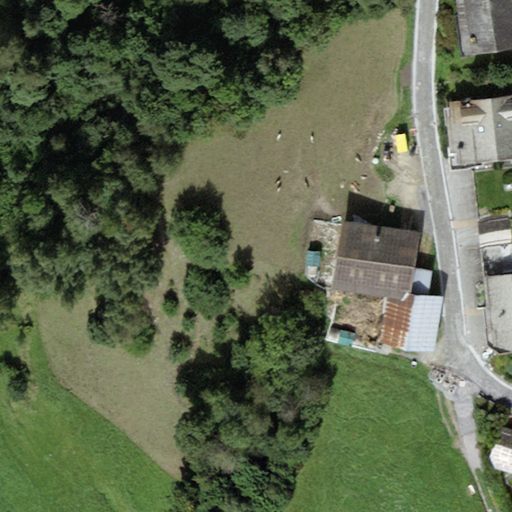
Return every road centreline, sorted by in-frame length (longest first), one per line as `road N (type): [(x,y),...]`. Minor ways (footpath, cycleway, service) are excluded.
road 1 (residential): [(511,399),(462,361),(426,134),(433,0)]
road 2 (track): [(462,361),(460,391),(487,491),(503,511)]
